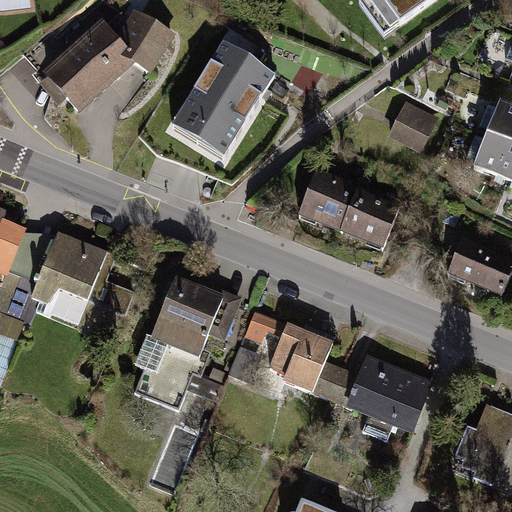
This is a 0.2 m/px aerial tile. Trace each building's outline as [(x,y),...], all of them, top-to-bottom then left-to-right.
[(381,0),(401,26),(437,0),(381,0)] [(104,29),(49,79),(49,80),(68,100),(78,111),(131,64),(148,75),(171,37),(138,16),(135,21),(122,13),(105,30),(104,29)] [(245,60),(224,47),(184,112),(208,127),(204,134),(231,150),(275,78),(252,65),(244,78),(236,73),(245,60)] [(68,100),(49,80),(41,87),(60,108),(68,100)] [(511,146),(511,108),(501,104),(498,110),(488,106),(479,129),(490,133),(488,137),(511,146)] [(391,137),(421,152),(435,125),(433,124),(432,126),(406,113),(407,111),(405,110),(391,137)] [(208,127),(184,112),(173,130),(224,161),(231,150),(204,134),(208,127)] [(511,183),(511,146),(488,137),(486,141),(476,137),(467,160),(477,164),(475,170),(498,179),(498,178),(511,183)] [(334,185),(336,180),(318,172),(316,176),(334,185)] [(301,214),(343,231),(357,196),(345,190),(347,186),(349,181),(338,176),(336,180),(334,185),(316,176),(301,214)] [(357,196),(359,191),(347,186),(345,190),(357,196)] [(368,201),(370,197),(359,191),(357,196),(368,201)] [(368,201),(357,196),(343,231),(385,248),(398,215),(380,207),(382,203),(384,198),(372,192),(370,197),(368,201)] [(380,207),(398,215),(400,211),(382,203),(380,207)] [(342,235),(343,231),(301,214),(300,219),(342,235)] [(383,252),(385,248),(343,231),(342,235),(383,252)] [(0,275),(6,279),(13,261),(16,253),(1,248),(6,235),(0,233),(0,275)] [(16,253),(13,261),(27,266),(44,273),(58,237),(23,235),(16,253)] [(58,237),(44,273),(32,301),(34,302),(30,309),(37,312),(51,318),(53,314),(79,325),(87,305),(98,309),(98,308),(116,315),(117,314),(126,318),(134,297),(96,282),(107,255),(59,236),(58,237)] [(492,260),(494,257),(463,242),(461,246),(492,260)] [(492,260),(461,246),(450,274),(504,296),(511,277),(511,269),(503,266),(505,262),(507,257),(496,251),(494,257),(492,260)] [(0,313),(7,317),(27,266),(13,261),(6,279),(2,289),(0,287),(0,313)] [(32,301),(44,273),(27,266),(7,317),(25,324),(30,309),(34,302),(32,301)] [(504,296),(450,274),(449,278),(502,299),(504,296)] [(239,309),(177,284),(142,369),(146,371),(136,395),(178,412),(209,337),(225,343),(239,309)] [(30,309),(25,324),(32,327),(37,312),(30,309)] [(7,317),(0,313),(0,334),(18,341),(25,324),(7,317)] [(263,345),(272,321),(256,315),(247,338),(263,345)] [(325,364),(333,346),(288,328),(271,370),(287,377),(284,383),(331,402),(343,371),(325,364)] [(251,386),(263,357),(242,349),(231,377),(251,386)] [(399,424),(414,430),(431,387),(406,376),(387,368),(387,369),(369,361),(362,379),(343,371),(331,402),(350,410),(352,405),(371,413),(363,433),(388,443),(395,424),(398,425),(399,424)] [(493,488),(511,440),(511,416),(492,408),(481,435),(468,430),(456,460),(461,462),(478,469),(474,480),(493,488)] [(511,440),(493,488),(492,491),(511,498),(511,440)] [(224,455),(205,456),(205,465),(225,464),(224,455)] [(478,469),(461,462),(456,473),(474,480),(478,469)]
